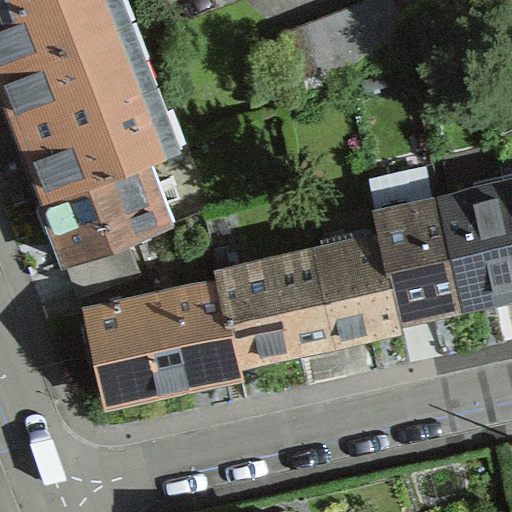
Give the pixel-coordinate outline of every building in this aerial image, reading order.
[(0,0),(0,63),(115,19),(107,0),(0,0)] [(361,0),(280,32),(304,92),(487,21),(483,0),(361,0)] [(506,36),(511,34),(511,0),(483,0),(487,21),(490,39),(506,36)] [(47,191),(133,158),(164,146),(115,19),(0,63),(0,68),(13,103),(47,191)] [(56,231),(67,259),(123,237),(171,218),(172,217),(171,213),(157,218),(133,158),(47,191),(42,193),(43,196),(36,206),(39,214),(45,228),(56,231)] [(440,195),(463,298),(485,293),(511,287),(511,216),(504,181),(440,195)] [(440,195),(375,210),(380,233),(398,313),(420,308),(463,298),(440,195)] [(359,330),(400,321),(398,313),(380,233),(379,233),(316,247),(335,335),(359,330)] [(67,259),(79,291),(136,269),(123,237),(67,259)] [(273,349),(335,335),(316,247),(218,269),(220,279),(238,357),(273,349)] [(238,357),(220,279),(93,307),(113,395),(152,386),(240,367),(238,357)]
